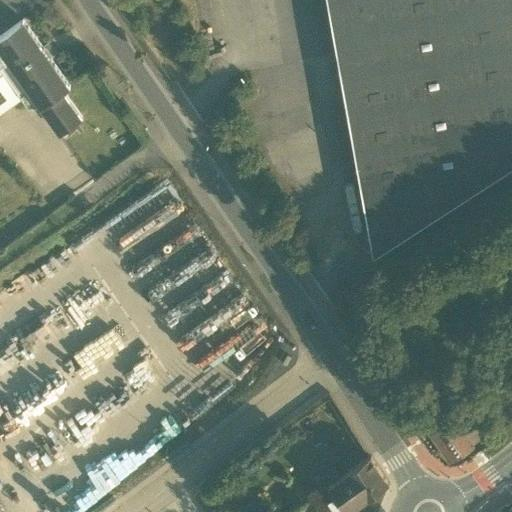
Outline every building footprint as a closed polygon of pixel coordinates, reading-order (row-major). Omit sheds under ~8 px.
[(372,255),(511,165),(511,0),(323,0),(333,56),(337,55),(372,255)] [(0,46),(29,87),(42,104),(64,88),(71,83),(23,18),(0,34),(0,46)] [(0,108),(29,87),(0,46),(0,108)] [(42,104),(60,130),(83,114),(64,88),(42,104)] [(200,358),(258,319),(221,263),(210,270),(215,277),(207,282),(211,288),(198,298),(207,311),(192,321),(187,313),(180,318),(187,328),(183,331),(200,358)] [(511,353),(500,336),(482,348),(509,389),(511,387),(511,353)] [(491,401),(509,389),(482,348),(464,360),(491,401)] [(422,374),(429,384),(450,369),(443,359),(422,374)] [(429,432),(451,464),(474,449),(453,416),(429,432)] [(328,485),(347,511),(348,511),(388,485),(389,484),(388,483),(371,456),(328,485)] [(307,495),(317,511),(334,511),(318,488),(307,495)]
